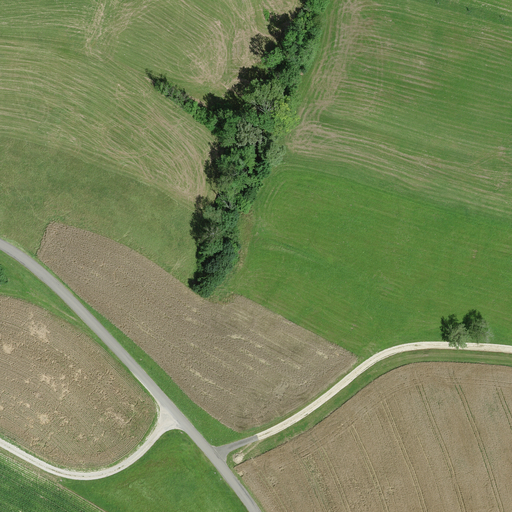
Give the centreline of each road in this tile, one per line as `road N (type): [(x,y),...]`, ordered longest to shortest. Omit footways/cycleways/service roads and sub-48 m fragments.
road 1 (unclassified): [(0,245),(48,278),(212,454),(253,511)]
road 2 (track): [(212,454),(297,416),(392,350),(511,350)]
road 3 (track): [(0,443),(57,473),(95,476),(134,460),(174,414)]
